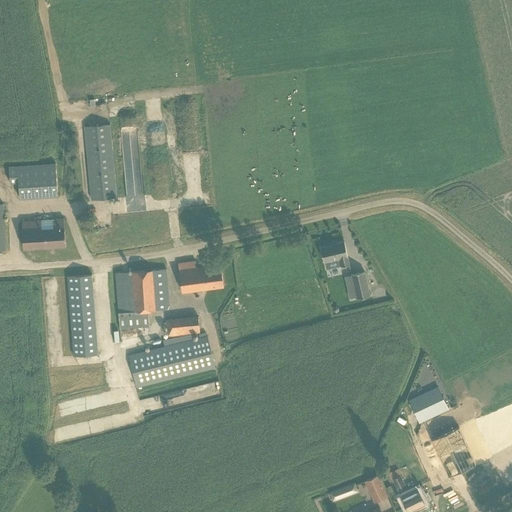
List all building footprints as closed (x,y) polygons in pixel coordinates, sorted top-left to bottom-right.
[(85,127),(91,190),(91,200),(116,198),(110,125),(85,127)] [(55,163),(8,166),(9,183),(19,182),(20,198),(57,195),(55,163)] [(22,221),(23,239),(23,249),(65,246),(64,218),(51,219),(39,220),(22,221)] [(341,266),(349,264),(347,256),(344,241),(333,244),(333,245),(321,248),(324,261),(339,257),(341,266)] [(223,286),(220,261),(209,262),(210,269),(197,270),(195,261),(178,263),(182,292),(223,286)] [(115,273),(116,283),(119,329),(149,327),(148,312),(167,310),(169,305),(166,269),(115,273)] [(356,298),(369,295),(364,271),(351,274),(356,298)] [(67,276),(68,286),(73,355),(97,354),(91,274),(67,276)] [(52,289),(40,290),(41,354),(54,353),(52,289)] [(199,331),(197,316),(168,319),(169,334),(199,331)] [(167,339),(168,346),(168,347),(130,356),(137,386),(215,368),(207,336),(206,336),(205,332),(198,334),(199,338),(192,340),(190,334),(167,339)] [(448,409),(437,386),(408,400),(418,423),(448,409)] [(58,415),(78,411),(76,398),(56,402),(58,415)] [(438,437),(424,444),(422,445),(438,481),(492,456),(475,420),(466,425),(459,410),(431,422),(438,437)] [(410,441),(406,432),(388,440),(392,449),(410,441)] [(387,473),(390,479),(392,479),(396,488),(404,484),(396,469),(387,473)] [(388,496),(378,475),(364,481),(374,502),(388,496)] [(333,500),(349,494),(346,486),(330,493),(333,500)] [(401,497),(404,502),(408,511),(424,504),(417,490),(401,497)]
